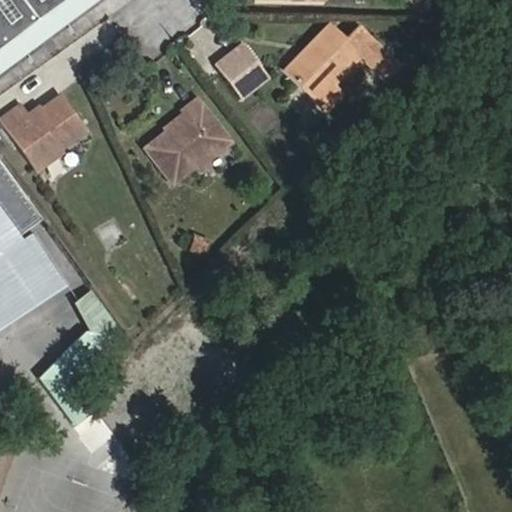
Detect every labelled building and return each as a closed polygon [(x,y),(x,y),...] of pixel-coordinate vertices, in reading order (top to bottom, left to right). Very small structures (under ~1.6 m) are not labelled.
[(0,0),(0,70),(92,0),(0,0)] [(332,27),(284,71),(312,103),(332,84),(359,58),(383,82),(396,70),(360,31),(346,43),(332,27)] [(269,78),(245,46),(217,67),(241,99),(269,78)] [(0,92),(25,73),(16,62),(0,74),(0,92)] [(312,103),(320,112),(340,94),(332,84),(312,103)] [(90,132),(62,98),(32,122),(22,109),(4,122),(41,171),(90,132)] [(231,141),(200,100),(186,110),(190,116),(149,147),(177,183),(231,141)] [(0,329),(79,270),(0,164),(0,329)] [(116,329),(90,293),(69,308),(87,333),(66,359),(80,376),(113,344),(116,329)] [(80,376),(66,359),(42,387),(78,432),(97,417),(71,384),(80,376)]
